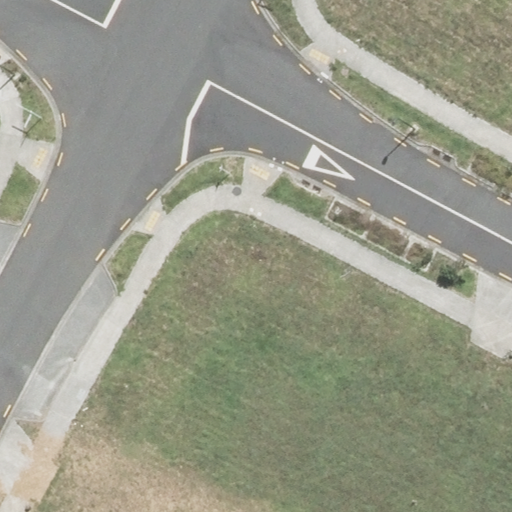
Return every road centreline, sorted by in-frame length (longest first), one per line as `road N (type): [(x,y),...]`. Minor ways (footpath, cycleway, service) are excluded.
road 1 (residential): [(170,43),(511,228)]
road 2 (residential): [(0,361),(170,43)]
